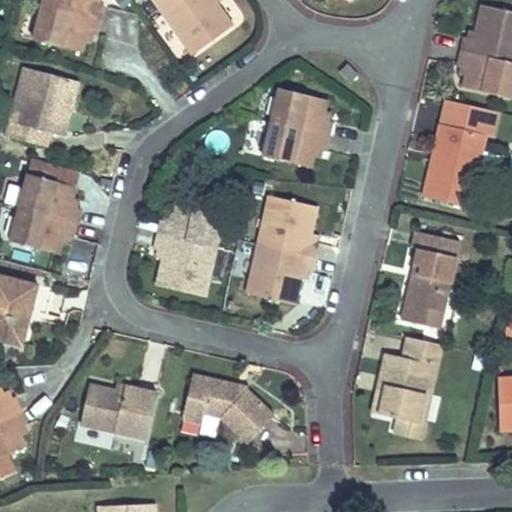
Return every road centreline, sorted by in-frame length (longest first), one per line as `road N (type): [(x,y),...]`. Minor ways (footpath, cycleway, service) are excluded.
road 1 (residential): [(295,34),(146,150),(114,276),(136,315),(333,360)]
road 2 (residential): [(410,47),(333,360)]
road 3 (residential): [(334,493),(511,488)]
road 4 (residential): [(334,493),(333,360)]
